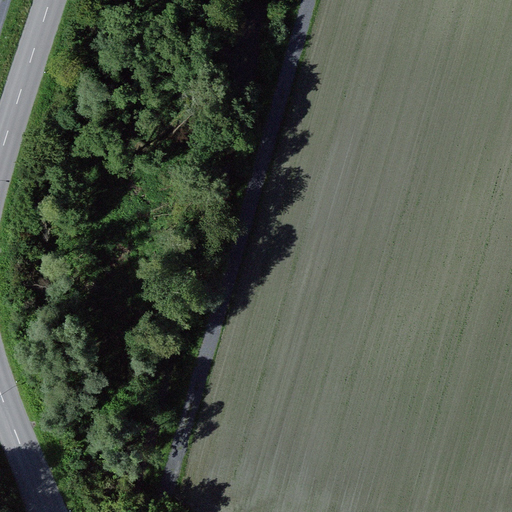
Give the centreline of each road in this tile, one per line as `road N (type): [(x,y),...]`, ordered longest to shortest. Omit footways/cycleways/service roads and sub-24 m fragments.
road 1 (track): [(169,499),(315,0)]
road 2 (residential): [(54,0),(0,163)]
road 3 (residential): [(0,379),(49,511)]
